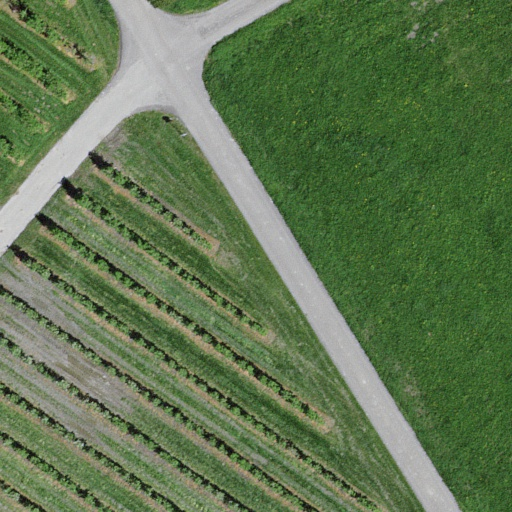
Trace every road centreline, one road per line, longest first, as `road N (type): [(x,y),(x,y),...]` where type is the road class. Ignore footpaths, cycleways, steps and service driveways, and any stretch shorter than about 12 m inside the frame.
road 1 (unclassified): [(440,511),(162,62)]
road 2 (unclassified): [(0,233),(117,98),(162,62)]
